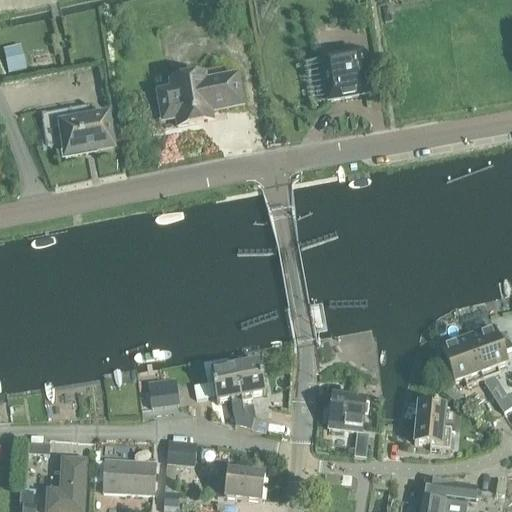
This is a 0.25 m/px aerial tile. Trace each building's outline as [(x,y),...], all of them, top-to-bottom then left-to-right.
[(332,103),(372,96),(365,57),(325,64),(332,103)] [(26,71),(23,58),(6,62),(9,75),(26,71)] [(206,81),(172,87),(171,81),(170,82),(172,96),(164,97),(159,103),(161,112),(167,116),(175,115),(178,131),(201,127),(200,126),(199,126),(198,119),(244,111),(239,81),(228,83),(226,73),(225,73),(227,84),(207,87),(206,81)] [(93,110),(42,118),(47,149),(63,146),(66,162),(78,160),(77,157),(115,150),(109,119),(95,121),(93,110)] [(494,330),(467,339),(483,383),(493,379),(500,377),(498,371),(507,367),(503,355),(511,351),(511,348),(500,335),(496,336),(494,330)] [(464,383),(466,389),(483,383),(467,339),(441,348),(443,355),(439,357),(438,377),(450,373),(454,386),(464,383)] [(266,397),(259,364),(235,369),(242,406),(252,404),(251,400),(266,397)] [(231,403),(235,423),(238,425),(240,419),(245,420),(243,413),(242,406),(235,369),(211,374),(217,406),(231,403)] [(511,408),(493,379),(483,383),(485,389),(503,416),(511,410),(511,408)] [(198,398),(212,396),(210,384),(196,386),(198,398)] [(439,384),(435,388),(457,405),(461,400),(450,391),(449,392),(439,384)] [(176,389),(149,393),(152,412),(179,408),(176,389)] [(328,433),(356,436),(354,460),(365,461),(368,437),(361,436),(365,402),(332,398),(328,433)] [(187,416),(190,409),(182,406),(179,414),(187,416)] [(446,409),(418,406),(414,446),(430,448),(429,452),(449,454),(451,432),(443,431),(446,409)] [(254,411),(243,413),(245,420),(240,419),(238,425),(237,430),(265,437),(268,426),(256,423),(254,411)] [(196,447),(169,445),(168,445),(168,449),(167,468),(195,470),(196,447)] [(29,456),(50,458),(51,447),(29,446),(29,456)] [(84,511),(86,461),(60,461),(58,492),(47,492),(44,511),(84,511)] [(104,495),(154,498),(156,468),(105,465),(104,495)] [(226,502),(262,506),(265,478),(229,474),(227,489),(218,488),(217,500),(226,501),(226,502)] [(461,511),(463,504),(474,505),(476,489),(425,482),(422,503),(415,506),(414,511),(461,511)] [(495,496),(504,497),(506,483),(497,482),(495,496)] [(19,494),(19,506),(32,507),(33,495),(19,494)] [(177,511),(178,500),(166,500),(165,511),(177,511)]
